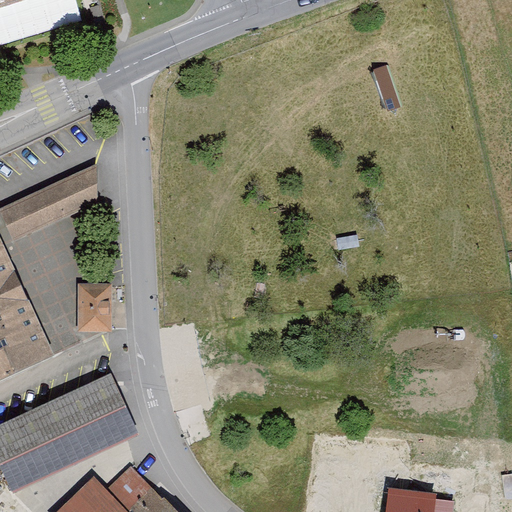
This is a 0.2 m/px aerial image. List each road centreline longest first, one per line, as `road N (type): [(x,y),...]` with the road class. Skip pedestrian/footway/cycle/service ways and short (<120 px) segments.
road 1 (residential): [(223,511),(169,439),(152,379),(130,65)]
road 2 (tertiary): [(130,65),(0,122)]
road 3 (tertiary): [(246,16),(130,65)]
